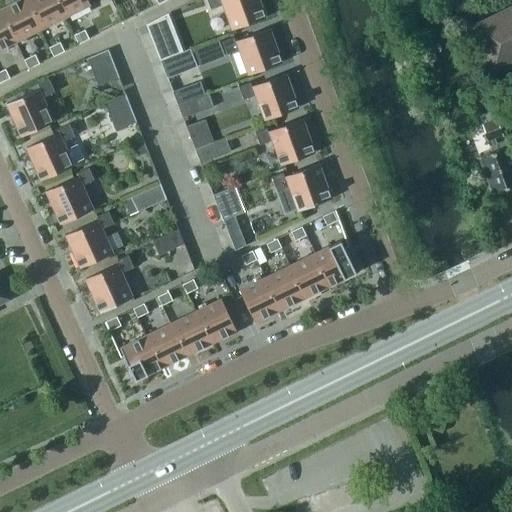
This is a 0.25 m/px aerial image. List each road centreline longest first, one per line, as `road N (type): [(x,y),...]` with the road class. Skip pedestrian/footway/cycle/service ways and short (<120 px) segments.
road 1 (primary): [(141,475),(511,294)]
road 2 (residential): [(136,511),(472,346)]
road 3 (residential): [(290,0),(401,306)]
road 4 (residential): [(401,306),(250,361),(116,428)]
road 5 (residential): [(116,428),(0,169)]
road 6 (residential): [(116,428),(0,484)]
road 7 (residential): [(511,259),(401,306)]
